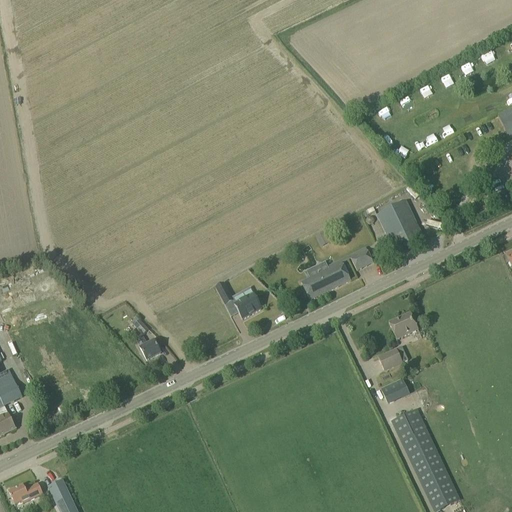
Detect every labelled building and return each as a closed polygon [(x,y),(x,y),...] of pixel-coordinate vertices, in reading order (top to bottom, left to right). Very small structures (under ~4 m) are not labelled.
[(511,108),(496,116),(508,141),(511,138),(511,108)] [(412,252),(409,246),(423,240),(406,202),(377,216),(397,259),(412,252)] [(316,236),(320,247),(328,244),(324,233),(316,236)] [(349,260),(355,273),(373,264),(366,251),(349,260)] [(301,283),(306,293),(311,302),(350,282),(341,263),(301,283)] [(233,303),(223,285),(215,290),(225,307),(233,303)] [(262,307),(259,301),(257,302),(253,295),(233,306),(242,321),(261,311),(260,308),(262,307)] [(388,324),(393,333),(396,341),(418,331),(410,314),(388,324)] [(148,331),(139,321),(133,327),(141,337),(148,331)] [(138,349),(140,354),(142,353),(147,362),(160,355),(153,341),(146,345),(143,339),(135,343),(138,349)] [(403,364),(408,362),(402,348),(397,350),(403,364)] [(377,359),(383,374),(402,365),(395,350),(377,359)] [(0,409),(22,399),(8,371),(0,374),(0,364),(1,364),(0,361),(0,409)] [(402,382),(381,392),(388,406),(409,396),(402,382)] [(390,423),(432,511),(437,511),(460,502),(416,410),(390,423)] [(0,418),(0,438),(15,431),(8,414),(0,418)] [(75,511),(61,480),(46,487),(57,511),(75,511)] [(23,487),(9,494),(15,507),(21,504),(22,506),(43,496),(38,486),(25,492),(23,487)]
